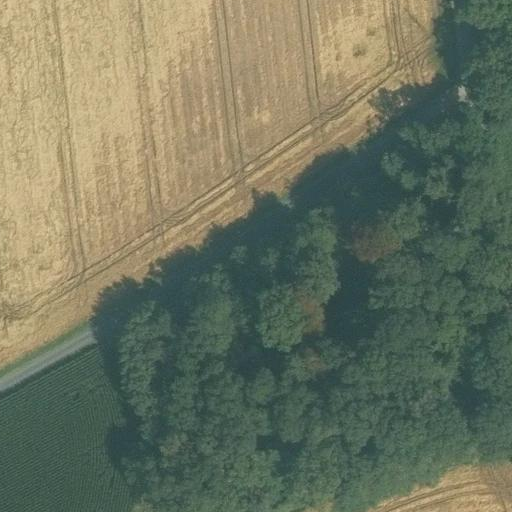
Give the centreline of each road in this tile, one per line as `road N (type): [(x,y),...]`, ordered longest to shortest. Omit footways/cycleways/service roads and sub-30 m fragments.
road 1 (track): [(0,380),(308,198),(474,86)]
road 2 (unclassified): [(511,271),(462,0)]
